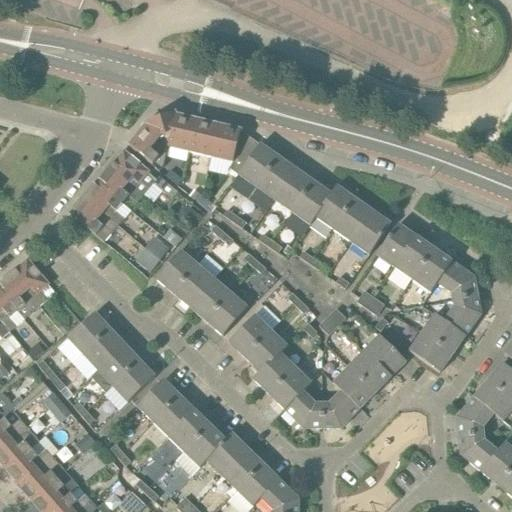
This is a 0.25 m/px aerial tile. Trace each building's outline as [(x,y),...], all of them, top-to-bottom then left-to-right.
[(146,127),(129,147),(153,167),(160,172),(165,163),(168,150),(170,138),(175,117),(174,114),(161,119),(145,125),(146,127)] [(189,154),(197,122),(175,117),(170,138),(168,150),(189,154)] [(197,122),(189,154),(211,159),(218,127),(197,122)] [(218,127),(211,159),(223,162),(233,164),(233,166),(229,171),(238,177),(259,146),(240,133),(240,132),(218,127)] [(238,177),(256,190),(278,159),(259,146),(238,177)] [(125,153),(111,169),(143,196),(153,184),(172,201),(178,194),(165,182),(159,177),(156,180),(125,153)] [(278,159),(256,190),(274,203),(296,172),(278,159)] [(143,196),(111,169),(98,184),(123,205),(130,196),(137,203),(143,196)] [(296,172),(274,203),(292,215),(314,184),(296,172)] [(178,187),(183,181),(175,174),(170,180),(178,187)] [(123,205),(98,184),(97,183),(83,198),(116,227),(122,219),(115,213),(123,205)] [(314,184),(292,215),(310,228),(316,220),(332,197),(331,196),(314,184)] [(333,232),(354,201),(336,188),(331,196),(332,197),(316,220),(333,232)] [(189,197),(197,204),(202,197),(195,191),(189,197)] [(202,197),(197,204),(204,210),(210,204),(202,197)] [(116,227),(83,198),(69,215),(102,243),(116,227)] [(350,244),(372,213),(354,201),(333,232),(350,244)] [(223,217),(233,223),(236,218),(227,212),(223,217)] [(391,226),(372,213),(350,244),(369,257),(391,226)] [(236,218),(233,223),(242,230),(246,224),(236,218)] [(376,256),(395,269),(416,239),(398,226),(376,256)] [(211,232),(220,240),(224,234),(216,227),(211,232)] [(224,234),(220,240),(228,247),(233,242),(224,234)] [(259,241),(268,248),(272,242),(263,236),(259,241)] [(154,238),(144,250),(159,262),(169,250),(154,238)] [(416,239),(395,269),(413,282),(434,251),(416,239)] [(272,242),(268,248),(277,254),(281,249),(272,242)] [(293,248),(287,244),(284,248),(290,252),(293,248)] [(159,262),(144,250),(134,263),(149,275),(159,262)] [(434,251),(413,282),(407,289),(425,301),(430,294),(437,285),(452,264),(434,251)] [(155,281),(172,295),(196,266),(180,252),(155,281)] [(300,259),(308,265),(312,260),(304,254),(300,259)] [(244,260),(253,267),(257,262),(248,255),(244,260)] [(312,260),(308,265),(317,272),(321,266),(312,260)] [(11,275),(37,307),(44,301),(38,294),(48,286),(27,261),(11,275)] [(257,262),(253,267),(261,275),(265,270),(257,262)] [(452,264),(437,285),(451,295),(453,301),(478,296),(474,279),(452,264)] [(196,266),(172,295),(189,309),(213,280),(196,266)] [(0,284),(0,292),(16,313),(22,320),(37,307),(11,275),(0,284)] [(345,290),(348,286),(340,278),(336,283),(345,290)] [(213,280),(189,309),(205,323),(230,295),(213,280)] [(0,324),(7,333),(13,328),(7,320),(16,313),(0,292),(0,324)] [(357,302),(367,309),(374,300),(364,293),(357,302)] [(230,295),(205,323),(222,338),(246,309),(230,295)] [(288,299),(296,307),(300,303),(292,295),(288,299)] [(478,296),(453,301),(455,308),(444,322),(465,337),(481,314),(478,296)] [(374,300),(367,309),(377,316),(384,306),(374,300)] [(300,303),(296,307),(304,315),(308,311),(300,303)] [(336,311),(327,319),(337,329),(346,320),(336,311)] [(83,356),(110,330),(94,314),(67,339),(83,356)] [(244,358),(270,332),(254,316),(228,343),(244,358)] [(465,337),(444,322),(435,316),(422,334),(452,355),(465,337)] [(337,329),(327,319),(319,328),(329,337),(337,329)] [(375,329),(380,333),(387,323),(382,319),(375,329)] [(64,325),(58,330),(64,337),(70,331),(64,325)] [(312,339),(317,334),(308,326),(303,331),(312,339)] [(110,330),(83,356),(97,372),(124,346),(110,330)] [(260,374),(279,354),(286,347),(270,332),(244,358),(259,372),(260,374)] [(452,355),(422,334),(409,352),(439,374),(452,355)] [(379,336),(364,352),(390,378),(406,362),(379,336)] [(511,342),(503,355),(511,361),(511,342)] [(27,350),(34,359),(44,351),(37,343),(27,350)] [(97,372),(90,378),(104,394),(112,387),(139,362),(124,346),(97,372)] [(390,378),(364,352),(348,368),(375,394),(390,378)] [(268,395),(294,368),(279,354),(260,374),(259,372),(252,379),(268,395)] [(37,366),(48,379),(54,375),(43,362),(37,366)] [(139,362),(112,387),(127,404),(154,378),(139,362)] [(511,372),(501,363),(487,382),(511,402),(511,372)] [(284,411),(301,393),(310,384),(294,368),(268,395),(284,411)] [(375,394),(348,368),(333,384),(340,392),(359,410),(375,394)] [(54,375),(48,379),(60,392),(65,388),(54,375)] [(137,408),(153,424),(179,397),(163,381),(137,408)] [(511,410),(511,402),(487,382),(473,399),(493,415),(502,423),(511,410)] [(47,409),(57,400),(43,384),(16,408),(22,414),(25,411),(29,416),(43,403),(47,409)] [(359,410),(340,392),(327,405),(322,405),(322,430),(340,429),(359,410)] [(0,395),(0,423),(14,411),(16,408),(3,393),(0,395)] [(322,430),(322,405),(314,406),(301,393),(284,411),(303,430),(322,430)] [(179,397),(153,424),(168,439),(194,412),(179,397)] [(493,415),(473,399),(456,419),(458,438),(483,436),(482,429),(493,415)] [(57,400),(47,409),(61,424),(71,416),(57,400)] [(81,417),(86,412),(79,404),(74,408),(81,417)] [(14,411),(0,423),(0,449),(27,425),(14,411)] [(89,425),(94,421),(86,412),(81,417),(89,425)] [(194,412),(168,439),(184,454),(210,427),(194,412)] [(27,425),(0,449),(0,463),(6,471),(29,449),(40,440),(27,425)] [(210,427),(184,454),(175,463),(190,478),(199,469),(206,462),(225,442),(210,427)] [(85,456),(97,445),(88,435),(76,446),(85,456)] [(225,442),(206,462),(222,477),(247,451),(231,436),(225,442)] [(483,436),(458,438),(460,456),(480,473),(497,453),(483,442),(483,436)] [(511,450),(504,444),(497,453),(480,473),(498,487),(511,470),(511,450)] [(111,451),(118,459),(123,454),(116,446),(111,451)] [(18,487),(49,458),(43,452),(36,458),(29,449),(6,471),(19,485),(18,486),(18,487)] [(247,451),(222,477),(214,485),(229,501),(238,493),(263,466),(247,451)] [(123,454),(118,459),(125,467),(130,463),(123,454)] [(32,503),(57,481),(48,471),(55,465),(49,458),(18,487),(32,503)] [(263,466),(238,493),(253,508),(261,500),(279,482),(263,466)] [(511,470),(498,487),(511,498),(511,470)] [(39,511),(51,511),(70,496),(77,490),(70,483),(64,489),(57,481),(32,503),(39,511)] [(135,486),(144,495),(149,490),(140,481),(135,486)] [(279,482),(261,500),(273,511),(297,511),(298,500),(279,482)] [(149,490),(144,495),(154,503),(158,498),(149,490)] [(118,507),(122,511),(127,511),(139,502),(132,495),(118,507)] [(81,511),(90,505),(85,500),(78,505),(70,496),(51,511),(81,511)] [(176,509),(179,511),(188,511),(193,507),(185,499),(176,509)] [(139,502),(127,511),(141,511),(145,509),(139,502)]
